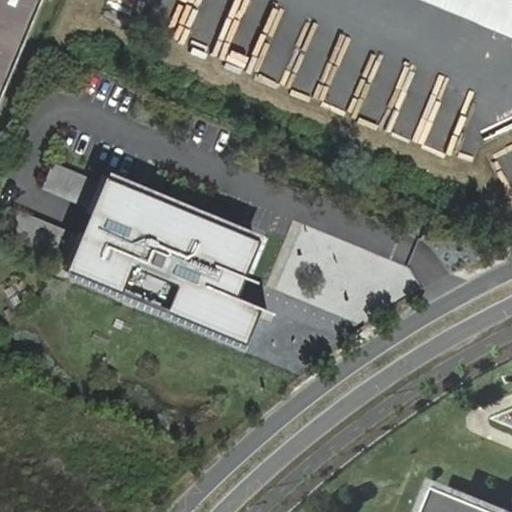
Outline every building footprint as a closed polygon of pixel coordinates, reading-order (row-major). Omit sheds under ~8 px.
[(0,0),(0,65),(27,0),(0,0)] [(511,0),(418,0),(511,38),(511,0)] [(238,277),(254,239),(100,175),(60,270),(239,345),(255,307),(237,299),(230,297),(238,277)] [(5,205),(0,216),(0,234),(53,256),(64,229),(5,205)] [(401,268),(302,228),(267,314),(330,339),(340,316),(375,330),(401,268)] [(237,299),(245,280),(238,277),(230,297),(237,299)] [(511,415),(496,422),(511,428),(511,415)] [(477,511),(435,495),(427,511),(477,511)]
